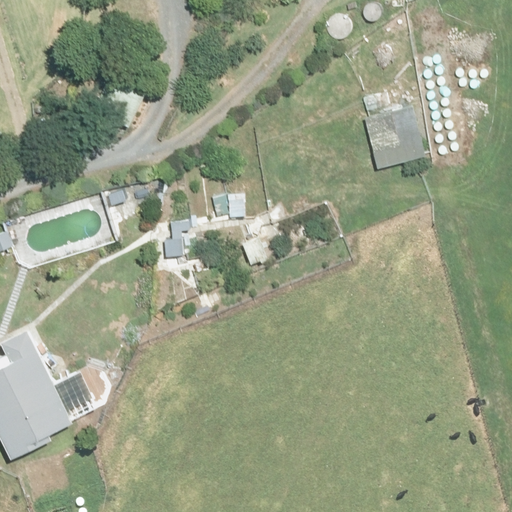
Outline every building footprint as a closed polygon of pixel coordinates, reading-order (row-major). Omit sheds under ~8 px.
[(156,81),(121,61),(96,104),(131,124),(156,81)] [(416,107),(367,121),(380,166),(429,153),(416,107)] [(184,231),(161,241),(169,259),(192,249),(184,231)] [(261,233),(242,243),(254,265),(273,255),(261,233)] [(30,327),(0,341),(5,351),(0,353),(0,426),(16,459),(57,439),(54,432),(111,404),(91,364),(56,381),(30,327)]
